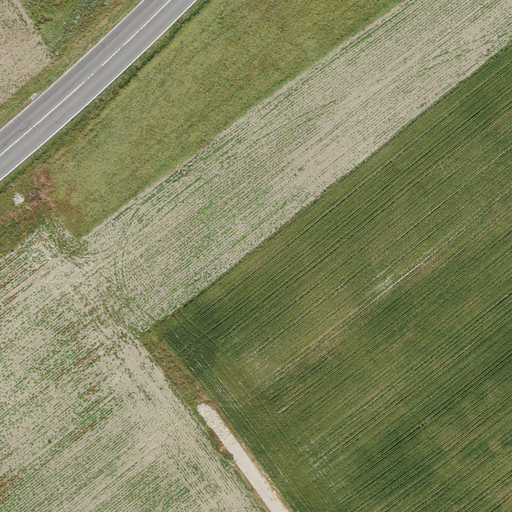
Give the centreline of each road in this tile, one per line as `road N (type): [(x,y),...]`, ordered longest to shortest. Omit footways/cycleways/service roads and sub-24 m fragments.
road 1 (primary): [(0,155),(170,0)]
road 2 (track): [(195,397),(278,511)]
